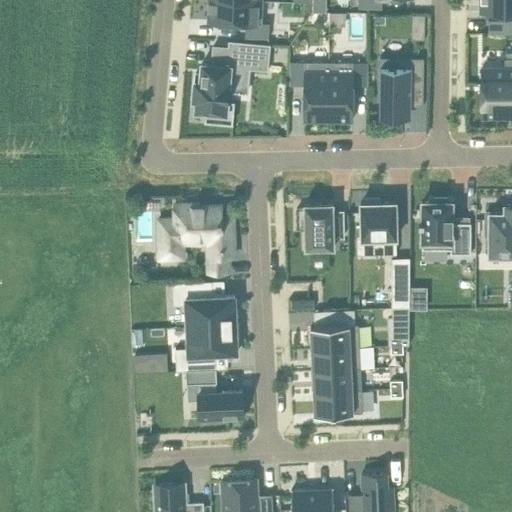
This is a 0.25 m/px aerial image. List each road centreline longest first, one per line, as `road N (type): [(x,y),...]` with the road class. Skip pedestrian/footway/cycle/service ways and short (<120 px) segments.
road 1 (residential): [(269,454),(255,162)]
road 2 (residential): [(255,162),(181,164),(156,153),(164,0)]
road 3 (residential): [(439,157),(255,162)]
road 4 (residential): [(441,0),(439,157)]
road 5 (residential): [(269,454),(408,449)]
road 6 (residential): [(142,459),(269,454)]
